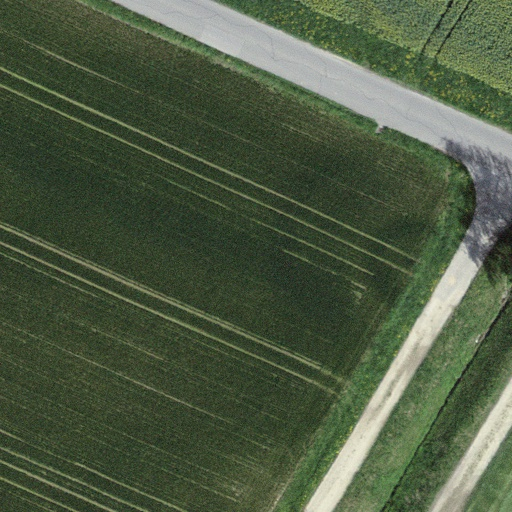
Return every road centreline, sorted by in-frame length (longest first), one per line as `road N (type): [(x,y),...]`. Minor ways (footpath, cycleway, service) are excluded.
road 1 (tertiary): [(150,0),(511,158)]
road 2 (track): [(315,511),(511,180)]
road 3 (track): [(445,511),(511,401)]
